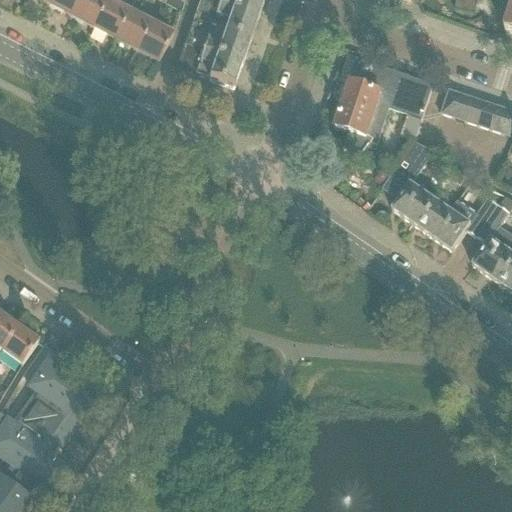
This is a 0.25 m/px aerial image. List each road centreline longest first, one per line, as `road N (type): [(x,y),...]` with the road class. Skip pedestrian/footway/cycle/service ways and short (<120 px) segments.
road 1 (residential): [(96,511),(167,385),(0,268)]
road 2 (residential): [(511,353),(251,178)]
road 3 (residential): [(251,178),(0,47)]
road 4 (residential): [(511,84),(321,16)]
road 5 (residential): [(251,178),(321,16)]
